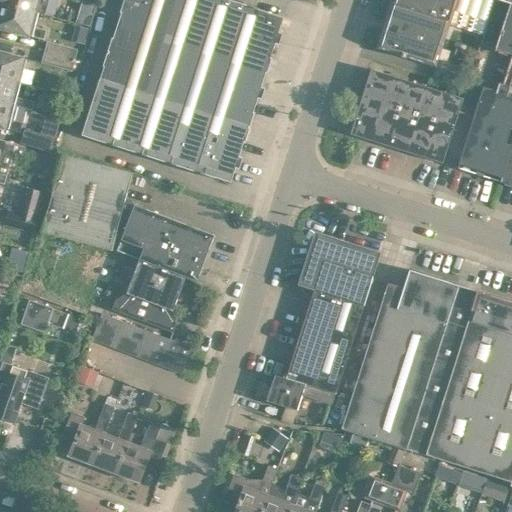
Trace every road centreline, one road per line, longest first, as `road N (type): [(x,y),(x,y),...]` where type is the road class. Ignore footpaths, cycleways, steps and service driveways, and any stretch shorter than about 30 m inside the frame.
road 1 (residential): [(181,511),(288,175)]
road 2 (residential): [(511,247),(288,175)]
road 3 (residential): [(288,175),(345,0)]
